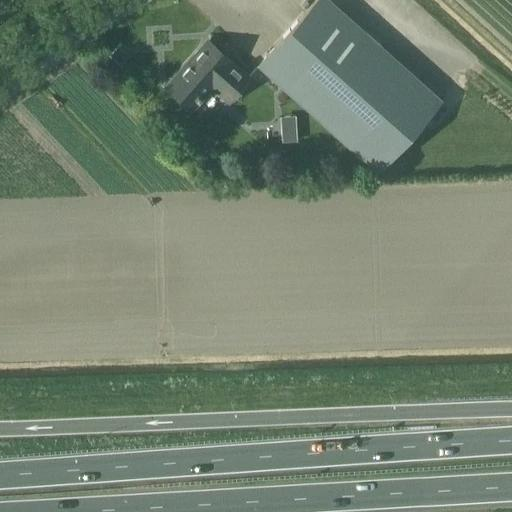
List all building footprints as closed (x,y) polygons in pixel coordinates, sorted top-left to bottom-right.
[(378,173),(443,100),(330,0),(314,0),(257,65),(378,173)] [(167,87),(194,111),(212,90),(229,104),(251,79),(208,41),(167,87)] [(298,138),(297,112),(281,113),(282,139),(298,138)] [(303,291),(276,290),(275,306),(303,307),(303,291)] [(369,345),(368,321),(274,324),(275,347),(369,345)] [(264,327),(170,328),(170,350),(265,349),(264,327)]
